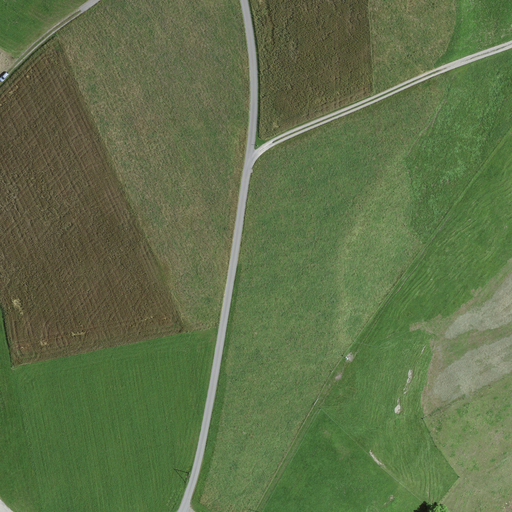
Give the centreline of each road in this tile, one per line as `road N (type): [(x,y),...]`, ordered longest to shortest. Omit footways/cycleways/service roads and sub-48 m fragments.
road 1 (unclassified): [(184,511),(251,156)]
road 2 (unclassified): [(251,156),(511,43)]
road 3 (unclassified): [(251,156),(258,71),(244,0)]
road 4 (track): [(0,89),(48,36),(100,0)]
